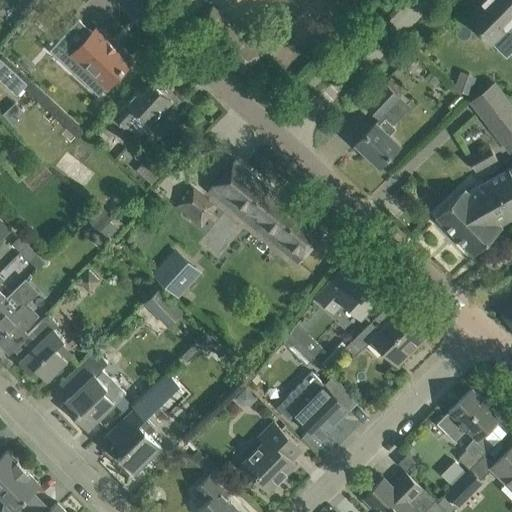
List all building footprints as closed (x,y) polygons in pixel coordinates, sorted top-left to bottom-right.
[(19,0),(15,5),(25,15),(26,15),(39,0),(19,0)] [(511,0),(484,0),(466,19),(490,43),(511,21),(511,0)] [(252,39),(248,44),(212,6),(191,20),(241,73),(264,51),(252,39)] [(77,20),(57,41),(81,63),(74,71),(92,88),(91,89),(98,96),(130,62),(95,29),(91,33),(77,20)] [(0,80),(16,95),(27,84),(2,61),(0,58),(0,80)] [(146,123),(148,125),(171,100),(151,82),(142,92),(138,89),(126,103),(113,117),(123,127),(130,120),(140,130),(146,123)] [(365,104),(380,118),(399,99),(384,85),(365,104)] [(356,143),(380,165),(399,145),(388,135),(395,128),(385,119),(379,126),(375,123),(356,143)] [(507,153),(511,149),(511,121),(494,131),(507,153)] [(489,144),(467,156),(476,172),(498,160),(489,144)] [(161,173),(145,159),(135,170),(151,184),(161,173)] [(324,231),(235,160),(209,192),(298,263),(324,231)] [(511,167),(491,179),(501,198),(511,216),(511,167)] [(481,210),(501,198),(491,179),(468,192),(466,190),(450,203),(436,217),(454,236),(481,210)] [(190,186),(174,206),(201,227),(216,207),(190,186)] [(499,224),(511,216),(501,198),(481,210),(454,236),(472,254),(501,226),(499,224)] [(0,220),(0,235),(2,238),(10,230),(0,220)] [(20,252),(27,246),(18,237),(3,252),(11,260),(20,252)] [(27,246),(20,252),(28,260),(34,254),(27,246)] [(175,297),(199,270),(176,249),(151,276),(175,297)] [(354,276),(343,266),(315,296),(332,313),(343,302),(360,317),(384,292),(360,270),(354,276)] [(159,289),(145,303),(167,326),(182,312),(159,289)] [(510,323),(511,321),(511,296),(497,305),(510,323)] [(17,307),(7,297),(0,303),(0,336),(9,327),(18,336),(38,316),(24,301),(17,307)] [(392,303),(391,302),(345,347),(354,356),(372,339),(397,364),(417,345),(414,343),(423,334),(426,336),(427,336),(401,310),(388,322),(380,314),(392,303)] [(57,325),(47,315),(27,334),(37,344),(19,362),(29,373),(35,368),(46,380),(71,355),(60,343),(63,340),(53,329),(57,325)] [(290,333),(313,357),(321,348),(297,323),(290,333)] [(218,342),(206,330),(182,355),(188,361),(201,348),(207,354),(218,342)] [(313,357),(290,333),(282,343),(306,366),(314,358),(313,357)] [(77,366),(89,378),(62,404),(87,430),(114,404),(102,392),(114,381),(102,368),(108,362),(95,349),(77,366)] [(120,422),(106,435),(114,445),(115,445),(114,445),(121,452),(118,456),(134,473),(148,459),(160,447),(147,434),(154,427),(144,418),(179,385),(166,371),(131,404),(135,408),(120,422)] [(288,419),(292,415),(318,441),(338,420),(327,409),(337,399),(338,400),(339,399),(311,372),(276,407),(288,419)] [(471,388),(436,423),(454,441),(466,429),(477,440),(500,416),(489,406),(493,402),(486,395),(482,398),(471,388)] [(263,443),(241,465),(267,491),(295,464),(291,460),(301,449),(274,422),(258,438),(263,443)] [(511,444),(490,467),(511,489),(511,444)] [(469,452),(460,462),(468,470),(469,469),(480,459),(471,450),(469,452)] [(0,490),(23,468),(6,451),(0,456),(0,490)] [(414,463),(406,455),(398,463),(406,471),(414,463)] [(1,511),(29,511),(39,503),(32,496),(34,491),(40,485),(23,468),(0,490),(0,495),(4,500),(1,511)] [(239,511),(225,497),(235,487),(216,468),(195,488),(206,500),(195,511),(239,511)] [(482,481),(470,470),(437,503),(445,511),(450,511),(457,505),(457,506),(482,481)] [(383,478),(364,498),(377,511),(403,511),(422,511),(434,500),(405,472),(391,486),(383,478)] [(65,511),(56,502),(50,508),(45,510),(39,503),(29,511),(65,511)]
